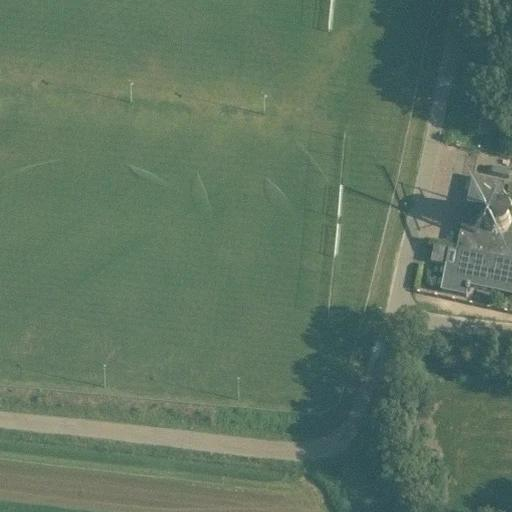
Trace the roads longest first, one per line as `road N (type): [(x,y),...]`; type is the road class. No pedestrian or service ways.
road 1 (track): [(393,315),(356,421),(333,444),(304,452),(0,420)]
road 2 (unclassified): [(393,315),(459,0)]
